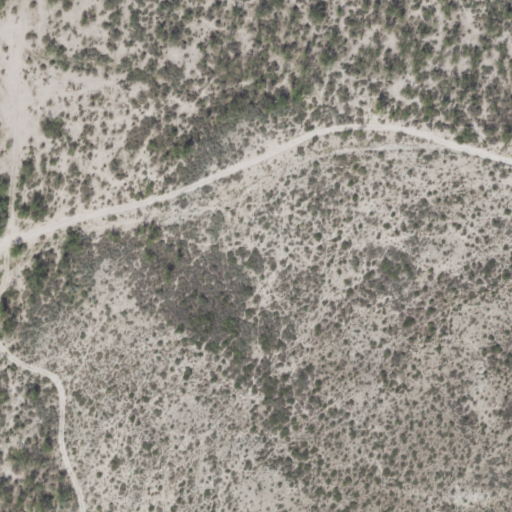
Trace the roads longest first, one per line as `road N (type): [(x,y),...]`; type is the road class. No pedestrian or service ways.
road 1 (residential): [(0,261),(194,215),(284,174),(362,153),(511,159)]
road 2 (residential): [(34,0),(41,80),(22,184),(0,244)]
